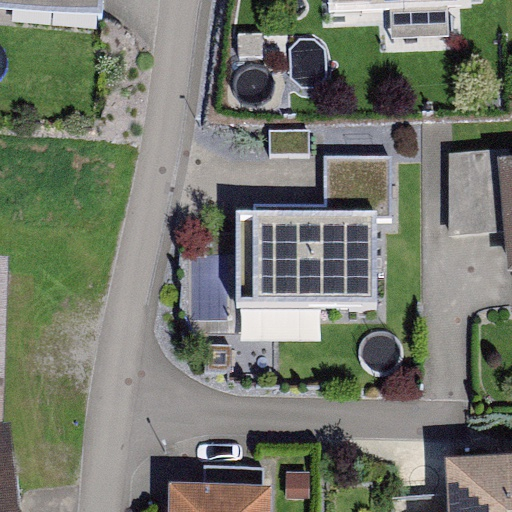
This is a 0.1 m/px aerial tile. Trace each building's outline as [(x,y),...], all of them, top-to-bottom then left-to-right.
[(105,0),(0,0),(0,13),(103,23),(105,0)] [(329,0),(330,17),(464,12),(463,0),(329,0)] [(505,237),(499,169),(511,168),(511,154),(451,159),(450,241),(505,237)] [(255,212),(255,223),(378,222),(392,221),(391,162),(325,163),(325,211),(255,212)] [(511,168),(499,169),(505,237),(509,282),(511,281),(511,168)] [(255,223),(237,223),(238,315),(379,314),(378,222),(255,223)] [(20,265),(0,265),(0,511),(36,511),(28,438),(17,439),(20,265)] [(511,511),(511,477),(468,480),(469,511),(511,511)] [(273,511),(273,496),(170,494),(169,511),(273,511)]
